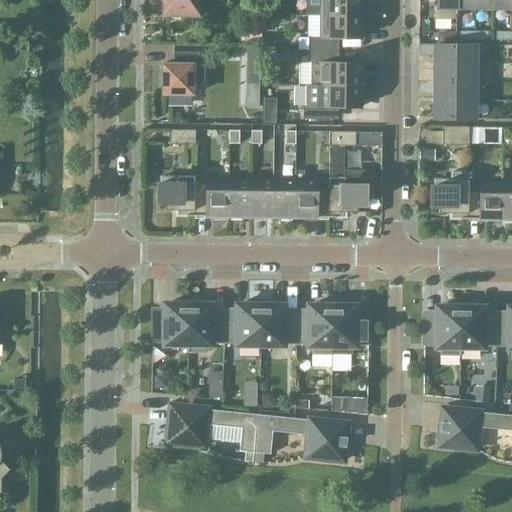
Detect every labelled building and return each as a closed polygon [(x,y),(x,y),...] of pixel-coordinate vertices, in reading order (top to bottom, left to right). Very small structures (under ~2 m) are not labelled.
[(162,0),(163,15),(199,15),(198,0),(162,0)] [(307,0),(307,3),(320,3),(320,15),(363,16),(363,2),(360,2),(360,0),(307,0)] [(455,7),(455,0),(436,0),(437,6),(433,6),(432,19),(455,19),(456,7),(455,7)] [(363,30),(363,16),(320,15),(320,37),(307,37),(307,50),(332,50),(332,38),(360,38),(360,30),(363,30)] [(263,45),(262,29),(243,30),(244,47),(263,45)] [(473,39),(473,31),(459,31),(459,39),(473,39)] [(473,31),(473,39),(487,39),(487,31),(473,31)] [(509,40),(509,32),(495,31),(495,39),(509,40)] [(453,33),(437,34),(437,45),(453,45),(453,33)] [(475,64),(475,45),(453,45),(437,45),(434,45),(434,64),(475,64)] [(332,62),(332,50),(307,50),(307,62),(320,63),(319,84),(362,85),(362,71),(360,71),(360,63),(332,62)] [(162,64),(162,94),(192,94),(192,85),(198,85),(202,80),(202,69),(198,65),(198,52),(173,52),(173,64),(162,64)] [(242,69),(258,70),(259,59),(243,59),(242,69)] [(474,82),(475,64),(434,64),(434,82),(474,82)] [(474,100),(474,82),(434,82),(434,100),(474,100)] [(362,99),(362,85),(319,84),(319,85),(306,85),(306,106),(302,106),(302,119),(331,119),(331,107),(359,107),(359,99),(362,99)] [(474,119),(474,100),(434,100),(434,118),(474,119)] [(442,127),(442,145),(468,145),(468,127),(442,127)] [(194,144),(194,130),(168,130),(168,144),(194,144)] [(238,143),(239,130),(229,130),(228,143),(238,143)] [(260,131),(251,131),(250,144),(260,144),(260,131)] [(294,144),(294,131),(284,131),(284,144),(294,144)] [(355,132),(328,131),(328,145),(355,146),(355,132)] [(357,204),(363,204),(363,170),(343,169),(343,177),(328,177),(328,190),(329,190),(328,217),(340,217),(340,211),(357,212),(357,204)] [(193,183),(194,183),(194,176),(178,176),(178,177),(160,177),(160,183),(159,183),(159,202),(165,202),(165,210),(181,210),(181,216),(193,216),(193,183)] [(228,216),(228,180),(205,179),(205,183),(194,183),(193,183),(193,216),(228,216)] [(250,217),(250,180),(228,180),(228,216),(250,217)] [(272,217),(272,180),(250,180),(250,217),(272,217)] [(294,217),(294,180),(272,180),(272,217),(294,217)] [(329,190),(328,190),(317,190),(317,180),(294,180),(294,217),(328,217),(329,190)] [(467,219),(467,186),(452,186),(453,180),(434,180),(434,186),(432,186),(432,205),(438,205),(438,213),(454,213),(454,219),(467,219)] [(501,219),(502,182),(479,182),(479,192),(467,192),(468,186),(467,186),(467,219),(501,219)] [(511,219),(511,182),(502,182),(501,219),(511,219)] [(187,352),(188,300),(175,299),(175,304),(164,304),(164,315),(151,315),(151,341),(164,342),(164,344),(187,344),(186,352),(187,352)] [(223,342),(224,316),(211,315),(211,304),(201,304),(201,300),(188,300),(187,352),(188,352),(206,352),(206,344),(211,344),(211,342),(223,342)] [(259,345),(260,300),(247,300),(247,305),(236,304),(236,316),(224,316),(223,342),(236,342),(236,345),(259,345)] [(295,343),(296,316),(283,316),(283,305),(273,305),(273,300),(260,300),(259,345),(283,345),(283,343),(295,343)] [(331,354),(332,301),(319,301),(319,305),(308,305),(308,316),(296,316),(295,343),(308,343),(308,345),(313,345),(313,353),(331,353),(331,354)] [(332,301),(331,354),(332,354),(332,353),(350,353),(350,346),(355,346),(355,344),(368,344),(368,317),(355,317),(355,306),(345,306),(345,301),(332,301)] [(459,355),(460,302),(447,302),(446,307),(436,307),(436,318),(423,318),(423,344),(436,345),(436,347),(441,347),(441,354),(459,354),(459,355)] [(495,345),(496,318),(483,318),(483,307),(473,307),(473,303),(460,302),(459,355),(460,355),(460,347),(483,347),(483,345),(495,345)] [(511,307),(508,307),(508,319),(496,318),(495,345),(508,345),(508,347),(511,347),(511,307)] [(235,397),(235,411),(257,412),(258,398),(235,397)] [(253,462),(258,414),(170,405),(166,443),(187,445),(187,448),(199,449),(199,446),(203,447),(206,424),(241,428),(239,450),(245,451),(244,461),(253,462)] [(511,415),(442,408),(438,446),(459,448),(459,450),(471,452),(471,449),(475,449),(478,427),(511,430),(511,441),(511,453),(511,415)] [(307,435),(305,457),(309,457),(309,460),(321,461),(321,459),(343,461),(346,423),(258,414),(253,462),(262,463),(263,453),(270,453),(272,431),(307,435)] [(0,491),(1,491),(0,478),(9,469),(0,460),(0,447),(0,446),(0,491)]
